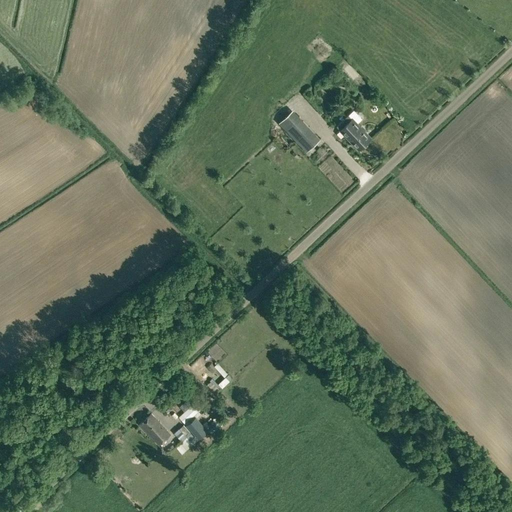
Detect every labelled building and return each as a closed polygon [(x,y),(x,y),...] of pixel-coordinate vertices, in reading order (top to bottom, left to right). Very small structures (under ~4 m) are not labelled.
[(319,140),(299,118),(292,111),(279,124),(285,131),(305,153),(319,140)] [(352,118),(352,119),(348,115),(336,126),(340,130),(358,150),(371,138),(352,118)] [(185,424),(199,411),(208,403),(202,396),(197,400),(192,395),(188,399),(192,404),(179,417),(185,424)] [(139,424),(157,444),(169,433),(151,413),(139,424)] [(198,439),(208,430),(211,434),(220,425),(214,419),(208,424),(205,421),(202,423),(196,417),(186,425),(198,439)] [(179,428),(187,436),(191,433),(183,425),(179,428)]
